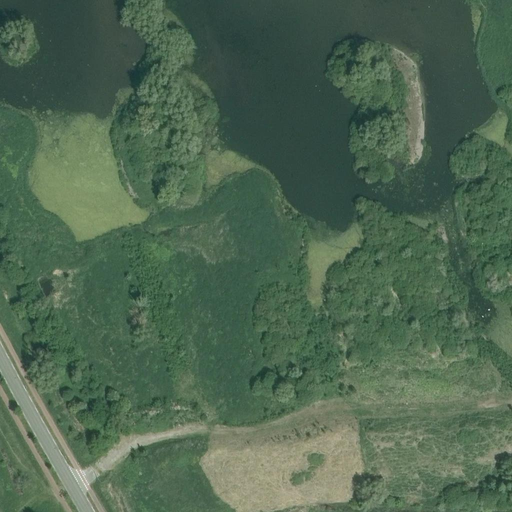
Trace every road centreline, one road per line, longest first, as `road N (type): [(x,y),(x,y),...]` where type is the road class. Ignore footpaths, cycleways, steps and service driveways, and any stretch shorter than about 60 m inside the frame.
road 1 (track): [(71,486),(119,449),(146,441),(511,408)]
road 2 (secondary): [(86,511),(0,352)]
